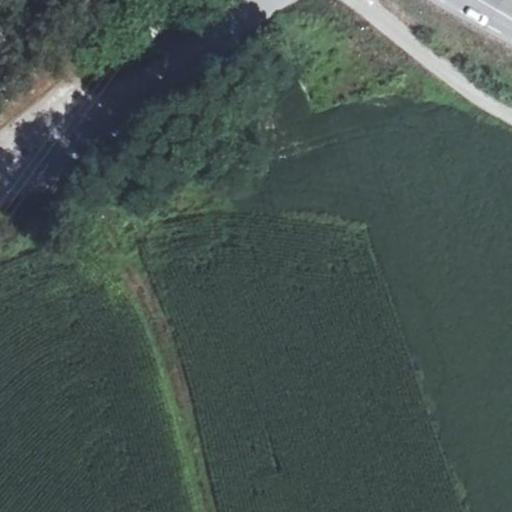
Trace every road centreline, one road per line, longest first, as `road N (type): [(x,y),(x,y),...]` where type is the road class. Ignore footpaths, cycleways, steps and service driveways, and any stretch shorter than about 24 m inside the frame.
road 1 (track): [(53,150),(126,265),(154,330),(207,511)]
road 2 (tertiary): [(0,181),(142,97),(269,0)]
road 3 (track): [(0,150),(142,97)]
